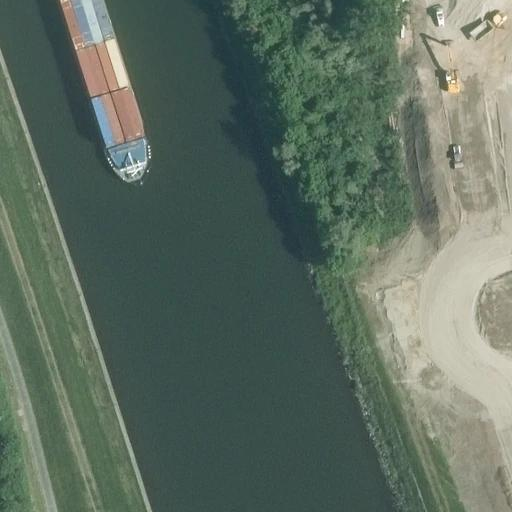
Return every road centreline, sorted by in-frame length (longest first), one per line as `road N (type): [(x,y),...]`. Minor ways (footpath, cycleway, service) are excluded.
road 1 (secondary): [(471,243),(432,288),(430,325),(451,368),(489,393),(511,439)]
road 2 (secondary): [(491,236),(490,257),(453,288),(449,318),(469,355),(511,372)]
road 3 (tertiary): [(450,0),(471,148)]
